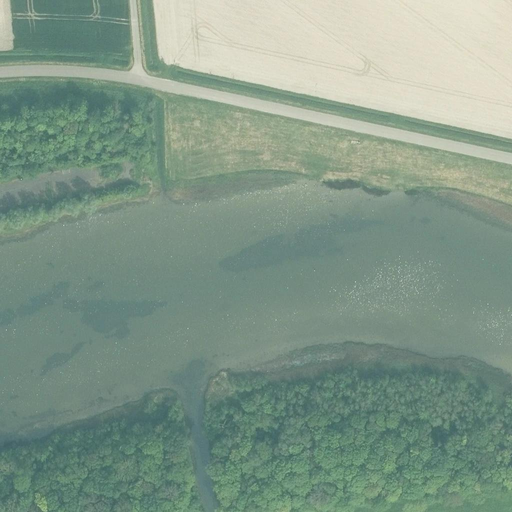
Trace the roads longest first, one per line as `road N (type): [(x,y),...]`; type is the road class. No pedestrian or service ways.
road 1 (unclassified): [(511,160),(137,79)]
road 2 (residential): [(137,79),(0,72)]
